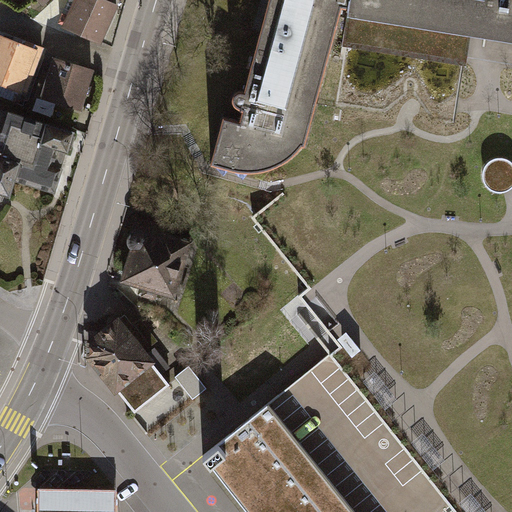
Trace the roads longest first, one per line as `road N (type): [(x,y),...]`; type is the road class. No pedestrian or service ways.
road 1 (secondary): [(155,0),(46,359)]
road 2 (residential): [(171,511),(46,359)]
